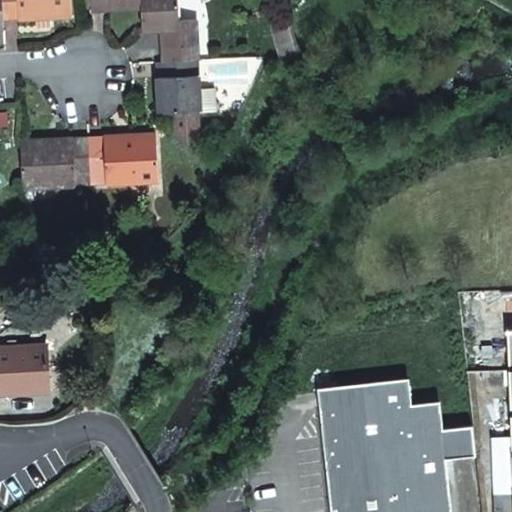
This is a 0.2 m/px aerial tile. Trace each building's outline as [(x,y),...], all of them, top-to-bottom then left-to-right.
[(0,0),(0,14),(63,11),(62,0),(0,0)] [(156,60),(190,58),(187,19),(171,18),(170,0),(131,0),(131,5),(132,27),(155,27),(156,60)] [(278,57),(296,52),(296,51),(292,36),(273,40),(278,57)] [(191,90),(190,58),(156,60),(157,75),(150,75),(151,111),(165,110),(167,128),(182,139),(192,131),(190,108),(211,106),(210,88),(191,90)] [(148,129),(81,133),(84,170),(98,169),(99,180),(150,177),(148,129)] [(81,133),(12,137),(15,184),(68,182),(68,170),(84,170),(81,133)] [(511,511),(511,338),(506,339),(511,445),(511,446),(492,447),(496,511),(511,511)] [(0,393),(41,395),(42,347),(0,347),(0,393)] [(409,380),(320,389),(333,511),(451,511),(446,458),(454,457),(477,454),(475,425),(443,429),(440,403),(412,406),(409,380)]
